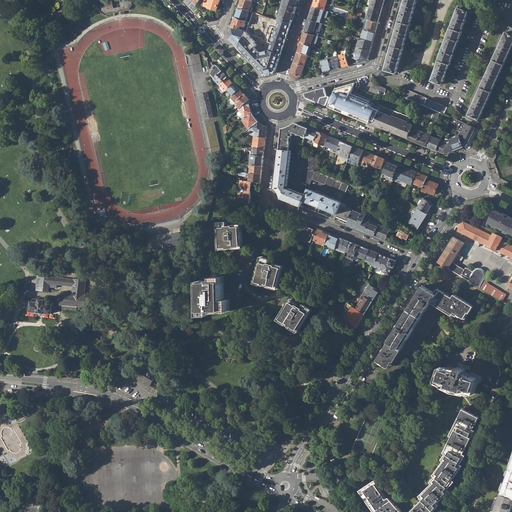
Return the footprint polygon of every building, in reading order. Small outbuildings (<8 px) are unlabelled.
[(105,14),(114,12),(113,7),(113,5),(111,0),(101,0),(98,6),(99,11),(105,14)] [(116,0),(117,4),(118,6),(119,11),(128,9),(132,3),(131,0),(116,0)] [(206,0),(205,5),(216,9),(219,0),(206,0)] [(240,0),(238,7),(249,11),(253,1),(249,0),(240,0)] [(278,20),(291,24),(298,0),(267,0),(262,15),(278,20)] [(321,8),(324,10),(327,0),(314,0),(313,6),(321,8)] [(370,0),(369,7),(381,11),(384,0),(370,0)] [(385,69),(396,73),(417,0),(405,0),(404,5),(402,5),(401,8),(403,8),(397,30),(394,29),(394,32),(396,33),(390,55),(387,54),(386,57),(389,58),(385,69)] [(308,18),(317,21),(321,8),(313,6),(308,18)] [(235,17),(246,21),(249,11),(238,7),(235,17)] [(370,20),(378,22),(381,11),(369,7),(366,18),(370,20)] [(433,80),(443,84),(450,64),(450,65),(463,31),(462,31),(469,11),(459,8),(452,27),(433,80)] [(231,27),(239,30),(240,26),(245,27),(245,26),(244,26),(245,24),(248,24),(249,22),(246,21),(235,17),(231,27)] [(304,31),(313,34),(317,21),(308,18),(304,31)] [(253,64),(259,71),(264,75),(265,74),(273,71),(275,72),(280,58),(278,58),(279,53),(281,54),(291,24),(278,20),(275,27),(272,26),(267,41),(270,42),(268,49),(258,52),(254,47),(254,46),(256,45),(253,42),(254,42),(245,32),(237,47),(247,57),(248,56),(254,63),(253,64)] [(370,20),(367,29),(375,32),(378,22),(370,20)] [(469,114),(480,119),(485,106),(488,107),(489,105),(486,104),(497,79),(499,80),(501,77),(499,77),(510,52),(511,53),(511,51),(511,49),(511,47),(511,27),(509,26),(469,114)] [(228,37),(237,47),(245,32),(243,31),(239,30),(231,27),(228,37)] [(364,28),(361,39),(372,42),(375,32),(367,29),(364,28)] [(301,42),(311,45),(313,37),(318,38),(319,36),(313,34),(304,31),(301,42)] [(357,47),(370,51),(372,42),(361,39),(359,38),(357,47)] [(298,51),(307,55),(311,45),(301,42),(298,51)] [(355,53),(358,62),(365,60),(368,57),(370,51),(357,47),(355,53)] [(294,62),(305,66),(308,55),(307,55),(298,51),(294,62)] [(348,65),(345,55),(343,56),(342,54),(338,55),(341,67),(348,65)] [(329,58),(333,70),(341,67),(338,55),(329,58)] [(320,61),(323,72),(333,70),(329,58),(320,61)] [(289,75),(294,78),(301,75),(305,66),(294,62),(289,75)] [(212,74),(215,78),(222,71),(217,65),(216,65),(214,66),(212,74)] [(214,79),(220,85),(228,77),(222,71),(215,78),(214,79)] [(220,85),(226,91),(227,90),(234,83),(228,77),(220,85)] [(227,90),(233,96),(240,89),(234,83),(227,90)] [(370,104),(349,95),(352,88),(353,86),(349,84),(335,88),(328,106),(372,124),(376,116),(380,106),(380,105),(379,104),(378,102),(376,100),(373,99),(370,104)] [(386,89),(374,84),(372,88),(377,90),(378,89),(385,92),(386,89)] [(305,97),(325,105),(329,96),(326,95),(324,87),(305,93),(305,97)] [(232,97),(236,102),(244,94),(240,89),(233,96),(232,97)] [(440,112),(444,114),(447,107),(406,89),(403,96),(431,108),(440,112)] [(200,94),(206,119),(214,117),(209,93),(200,94)] [(237,106),(240,108),(249,99),(244,94),(236,102),(238,104),(237,106)] [(244,115),(246,117),(252,112),(251,110),(250,100),(249,99),(240,108),(239,109),(241,112),(241,113),(243,115),(244,115)] [(410,117),(380,105),(380,106),(376,116),(372,124),(376,125),(376,124),(384,128),(384,129),(390,131),(390,130),(405,136),(405,137),(408,138),(413,127),(414,125),(407,122),(410,117)] [(428,116),(437,120),(440,112),(431,108),(428,116)] [(242,120),(248,127),(249,129),(251,127),(259,121),(258,121),(255,117),(252,112),(246,117),(242,120)] [(259,121),(251,127),(256,132),(256,136),(266,137),(267,127),(259,121)] [(279,149),(288,150),(290,136),(293,136),(293,134),(295,133),(305,137),(309,128),(295,122),(290,126),(281,128),(279,149)] [(459,134),(464,147),(464,146),(468,144),(476,128),(465,123),(459,134)] [(422,131),(413,127),(408,138),(417,142),(422,131)] [(305,137),(315,141),(318,132),(309,128),(305,137)] [(417,142),(427,146),(431,135),(432,132),(429,131),(428,134),(422,131),(417,142)] [(313,146),(318,148),(319,144),(324,145),(328,136),(318,132),(315,141),(313,146)] [(437,138),(431,135),(427,146),(437,150),(441,141),(443,136),(438,134),(437,138)] [(450,140),(454,150),(464,147),(459,134),(456,135),(457,137),(450,140)] [(256,136),(254,136),(253,143),(254,143),(253,147),(264,148),(266,137),(256,136)] [(328,147),(338,151),(342,141),(329,136),(324,148),(327,150),(328,147)] [(437,150),(446,153),(454,150),(450,140),(446,139),(445,142),(441,141),(437,150)] [(337,153),(349,158),(354,146),(342,141),(338,151),(337,153)] [(349,158),(359,162),(364,150),(354,146),(349,158)] [(252,152),(252,155),(264,156),(264,148),(253,147),(253,152),(252,152)] [(304,200),(306,194),(288,187),(287,185),(291,150),(288,150),(279,149),(275,188),(276,189),(279,192),(280,196),(281,198),(301,206),(304,200)] [(363,162),(371,165),(375,155),(364,150),(359,162),(359,164),(361,165),(363,162)] [(303,184),(309,186),(312,179),(315,171),(320,159),(300,151),(297,158),(307,162),(308,161),(308,171),(303,184)] [(251,164),(263,166),(264,156),(252,155),(249,154),(249,160),(251,160),(251,164)] [(373,165),(381,168),(385,159),(377,155),(373,165)] [(381,180),(391,184),(394,177),(399,164),(389,160),(381,180)] [(263,166),(251,164),(250,173),(262,174),(263,166)] [(399,164),(394,177),(412,185),(412,183),(417,172),(399,164)] [(511,164),(503,167),(505,175),(511,172),(511,164)] [(315,171),(312,179),(346,193),(350,185),(315,171)] [(412,183),(423,187),(427,180),(428,176),(417,172),(412,183)] [(250,173),(250,181),(253,182),(261,182),(262,174),(250,173)] [(239,201),(251,203),(253,182),(250,181),(241,180),(239,201)] [(438,184),(427,180),(423,187),(422,190),(430,194),(431,193),(434,194),(438,184)] [(304,200),(338,214),(341,205),(343,202),(308,188),(306,194),(304,200)] [(418,207),(428,213),(434,204),(424,198),(418,207)] [(337,216),(348,221),(353,210),(341,205),(338,214),(337,216)] [(409,222),(418,228),(428,213),(418,207),(409,222)] [(356,228),(362,213),(353,209),(353,210),(348,221),(347,224),(356,228)] [(502,238),(511,242),(511,218),(494,209),(484,229),(493,233),(502,238)] [(356,228),(366,232),(370,221),(372,218),(366,216),(367,212),(363,210),(362,213),(356,228)] [(218,222),(220,249),(229,248),(229,247),(233,247),(233,248),(244,248),(242,224),(232,224),(232,225),(228,225),(228,221),(218,222)] [(380,225),(370,221),(366,232),(376,236),(380,225)] [(511,245),(501,240),(502,238),(493,233),(492,236),(463,222),(458,231),(487,246),(496,251),(496,250),(511,258),(511,278),(508,287),(511,289),(511,245)] [(376,236),(386,240),(389,234),(391,229),(380,225),(376,236)] [(299,239),(307,242),(308,241),(311,242),(315,234),(313,233),(313,232),(317,233),(318,231),(305,226),(299,239)] [(403,227),(402,228),(398,234),(397,235),(403,239),(404,237),(407,239),(411,232),(403,227)] [(314,240),(325,244),(326,244),(330,234),(319,229),(318,231),(317,233),(314,240)] [(147,239),(150,251),(187,243),(184,231),(147,239)] [(326,244),(327,244),(330,245),(329,246),(336,249),(340,238),(330,234),(326,244)] [(438,262),(448,268),(463,243),(453,237),(438,262)] [(336,249),(345,253),(346,251),(350,242),(340,238),(336,249)] [(350,242),(346,251),(356,255),(360,246),(350,242)] [(356,255),(366,259),(370,250),(360,246),(356,255)] [(370,250),(366,259),(365,262),(374,266),(375,263),(379,254),(379,253),(370,250)] [(390,258),(379,254),(375,263),(374,266),(382,269),(382,271),(389,274),(392,267),(394,267),(397,260),(391,258),(390,258)] [(267,286),(278,289),(284,266),(274,263),(274,264),(270,263),(271,259),(261,256),(254,283),(264,285),(264,284),(268,285),(267,286)] [(463,274),(461,277),(468,281),(471,276),(467,274),(468,272),(466,270),(462,268),(460,272),(463,274)] [(468,281),(477,286),(487,292),(501,301),(504,294),(481,280),(484,275),(484,274),(482,271),(481,270),(479,269),(477,269),(475,270),(472,274),(468,272),(467,274),(471,276),(468,281)] [(62,292),(61,304),(62,304),(77,306),(87,308),(89,295),(84,294),(86,279),(73,278),(73,279),(38,274),(36,290),(48,291),(49,283),(72,286),(71,293),(62,292)] [(224,298),(224,297),(224,294),(223,276),(213,277),(213,281),(209,281),(209,280),(198,281),(201,315),(211,314),(211,310),(215,310),(215,311),(230,310),(229,299),(223,299),(223,298),(224,298)] [(369,284),(363,295),(373,301),(379,291),(369,284)] [(390,362),(406,371),(442,312),(450,317),(452,315),(453,315),(454,313),(464,319),(473,305),(456,295),(453,299),(438,291),(436,294),(423,286),(377,360),(388,366),(390,362)] [(360,301),(356,308),(365,314),(368,309),(372,303),(373,301),(363,295),(362,294),(359,300),(360,301)] [(45,313),(51,314),(52,302),(46,302),(47,299),(32,297),(32,300),(30,300),(29,311),(37,312),(36,313),(43,313),(45,313)] [(289,327),(298,332),(313,309),(304,303),(302,307),(299,305),(299,304),(291,299),(278,319),(286,325),(287,324),(290,326),(289,327)] [(344,320),(356,328),(365,314),(356,308),(346,302),(344,306),(348,313),(344,320)] [(322,380),(328,371),(324,369),(321,367),(315,375),(322,380)] [(464,391),(476,394),(481,380),(465,372),(466,369),(460,367),(459,370),(442,367),(437,381),(443,384),(464,391)] [(146,384),(151,386),(156,376),(144,369),(139,378),(146,383),(146,384)] [(435,511),(439,508),(437,506),(449,494),(447,492),(453,484),(452,483),(461,468),(460,467),(465,458),(463,457),(474,433),(472,432),(480,417),(463,408),(453,428),(456,429),(446,449),(448,450),(445,457),(447,458),(437,472),(439,473),(435,480),(436,481),(423,494),(426,496),(422,499),(424,500),(412,511),(403,511),(394,501),(392,503),(377,483),(365,493),(370,500),(367,502),(375,511),(435,511)] [(352,451),(368,458),(383,423),(368,416),(362,429),(360,431),(352,451)] [(497,462),(511,467),(511,437),(506,435),(497,462)] [(501,493),(511,497),(511,467),(497,462),(486,458),(476,486),(501,494),(501,493)] [(509,511),(511,506),(511,497),(501,493),(501,494),(476,486),(471,493),(469,498),(471,499),(468,504),(474,507),(472,511),(509,511)]
